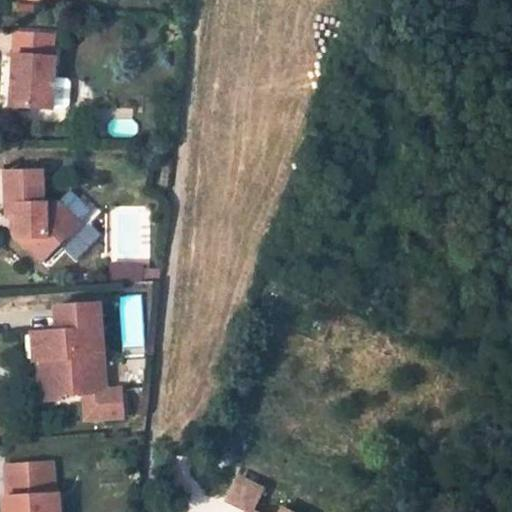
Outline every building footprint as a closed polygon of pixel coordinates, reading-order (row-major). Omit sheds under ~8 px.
[(18,30),(14,103),(56,105),(56,104),(68,105),(73,101),(74,78),(70,74),(57,73),(58,54),(55,54),(56,32),(18,30)] [(8,173),(9,216),(20,215),(20,229),(14,235),(38,258),(52,244),(62,245),(81,225),(60,204),(45,205),(44,172),(8,173)] [(38,258),(44,264),(62,245),(52,244),(38,258)] [(61,359),(63,394),(108,392),(103,304),(58,307),(59,332),(42,333),(43,360),(61,359)] [(34,333),(36,361),(43,360),(42,333),(34,333)] [(43,360),(46,400),(63,399),(63,394),(61,359),(43,360)] [(61,511),(61,493),(57,493),(55,461),(8,463),(10,495),(6,495),(6,511),(61,511)] [(252,510),(250,511),(294,511),(284,507),(281,511),(256,511),(252,510),(263,489),(242,479),(231,500),(252,510)]
